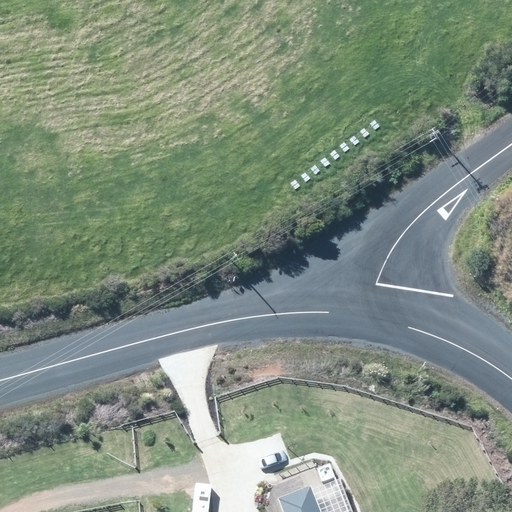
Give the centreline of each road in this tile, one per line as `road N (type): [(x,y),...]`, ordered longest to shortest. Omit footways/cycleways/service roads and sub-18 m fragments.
road 1 (unclassified): [(0,379),(258,316),(314,310),(374,318)]
road 2 (unclassified): [(374,318),(376,284),(409,225),(511,142)]
road 3 (unclassified): [(374,318),(472,352),(511,380)]
